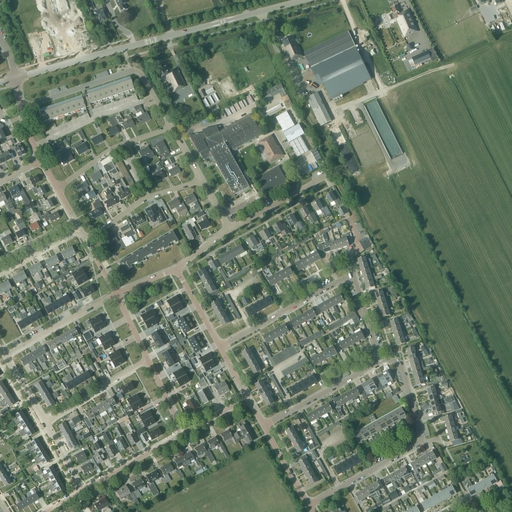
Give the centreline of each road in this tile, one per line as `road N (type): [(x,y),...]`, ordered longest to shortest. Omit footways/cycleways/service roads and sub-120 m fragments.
road 1 (unclassified): [(171,127),(142,75),(130,70),(21,108)]
road 2 (tertiary): [(302,0),(152,40)]
road 3 (residential): [(354,279),(220,346)]
road 4 (tertiary): [(16,78),(152,40)]
road 5 (residential): [(263,427),(379,360)]
road 6 (residential): [(86,240),(149,197),(201,179)]
road 7 (residential): [(308,505),(421,441)]
road 8 (residential): [(57,187),(108,151),(171,127)]
road 9 (residential): [(5,356),(116,293)]
